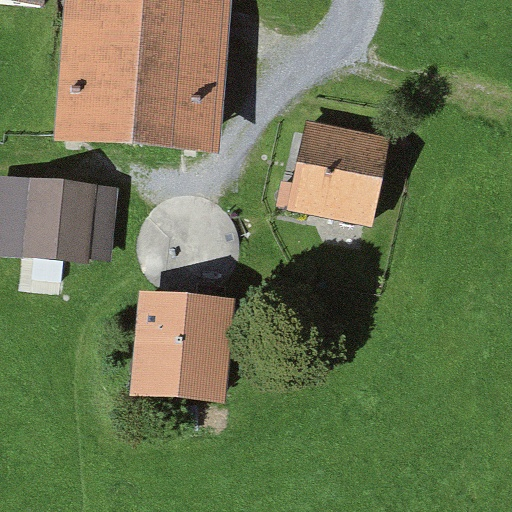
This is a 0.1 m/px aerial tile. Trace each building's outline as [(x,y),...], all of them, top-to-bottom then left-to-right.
[(0,0),(0,4),(44,9),(44,0),(0,0)] [(62,0),(52,137),(219,150),(230,0),(62,0)] [(390,141),(306,124),(294,185),(281,183),(276,210),(372,229),(390,141)] [(0,251),(111,263),(118,188),(0,176),(0,181),(0,251)] [(21,261),(18,292),(60,296),(63,265),(21,261)] [(232,302),(142,294),(133,397),(223,405),(232,302)]
